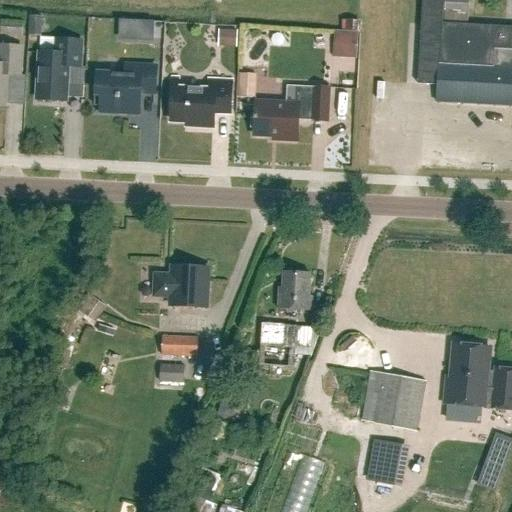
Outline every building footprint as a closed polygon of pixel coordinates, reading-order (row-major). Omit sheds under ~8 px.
[(511,26),(467,24),(467,0),(422,0),(418,84),(438,85),(437,102),(511,105),(511,26)] [(30,16),(29,25),(41,26),(42,17),(30,16)] [(0,34),(22,36),(23,23),(1,21),(0,30),(0,34)] [(344,21),(344,31),(353,31),(360,31),(360,21),(355,21),(344,21)] [(224,46),(236,47),(237,31),(224,31),(224,46)] [(338,32),(337,57),(356,58),(358,33),(353,33),(338,32)] [(81,66),(82,40),(56,38),(55,53),(39,52),(37,98),(67,100),(68,65),(81,66)] [(0,106),(6,107),(8,75),(20,75),(22,47),(0,45),(0,106)] [(155,93),(156,72),(156,67),(126,65),(126,74),(98,73),(96,111),(139,113),(140,93),(155,93)] [(256,75),(238,74),(237,97),(255,98),(256,75)] [(230,114),(232,81),(210,80),(209,90),(173,88),(172,121),(199,123),(199,126),(213,127),(214,113),(230,114)] [(299,116),(313,117),(313,121),(328,122),(330,88),(287,86),(286,103),(256,102),(254,128),(256,128),(256,136),(282,137),(281,141),(298,141),(299,116)] [(172,276),(156,276),(155,296),(171,296),(171,306),(206,308),(209,268),(173,266),(172,276)] [(309,298),(310,274),(283,273),(283,288),(279,288),(278,309),(312,311),(313,298),(309,298)] [(259,322),(259,345),(295,345),(295,323),(259,322)] [(161,356),(166,356),(184,357),(196,357),(197,338),(162,336),(161,356)] [(511,409),(511,370),(496,369),(496,371),(488,371),(490,348),(454,345),(451,378),(447,378),(445,404),(449,404),(448,420),(479,423),(481,407),(485,407),(485,405),(493,406),(493,408),(511,409)] [(184,366),(165,365),(160,365),(159,382),(183,383),(184,366)] [(375,424),(384,374),(371,372),(362,422),(375,424)] [(384,374),(375,424),(417,433),(426,381),(384,374)] [(221,406),(218,414),(223,420),(231,418),(234,410),(228,404),(221,406)] [(501,436),(496,449),(505,452),(509,454),(511,445),(511,440),(510,439),(501,436)] [(395,485),(402,446),(379,442),(372,481),(395,485)]
